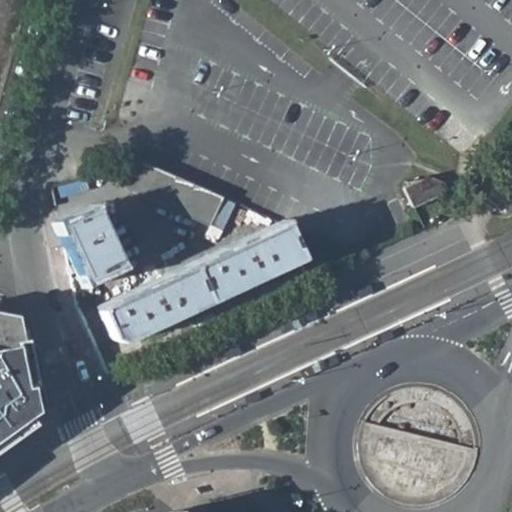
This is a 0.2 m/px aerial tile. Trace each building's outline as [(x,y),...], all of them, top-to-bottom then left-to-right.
[(120,161),(112,183),(203,224),(214,197),(127,158),(120,161)] [(410,207),(446,190),(441,179),(429,175),(402,187),(410,207)] [(118,265),(93,211),(59,226),(84,281),(118,265)] [(300,259),(285,229),(99,314),(110,339),(120,340),(300,259)] [(396,273),(382,279),(384,285),(398,278),(396,273)] [(341,309),(337,301),(315,311),(290,322),(294,329),(341,309)] [(0,442),(27,424),(35,399),(17,318),(0,313),(0,442)] [(415,318),(401,324),(404,330),(418,323),(415,318)] [(309,365),(312,372),(335,362),(359,351),(356,344),(309,365)] [(231,348),(217,355),(219,360),(233,353),(231,348)] [(247,395),(233,401),(235,407),(249,400),(247,395)]
